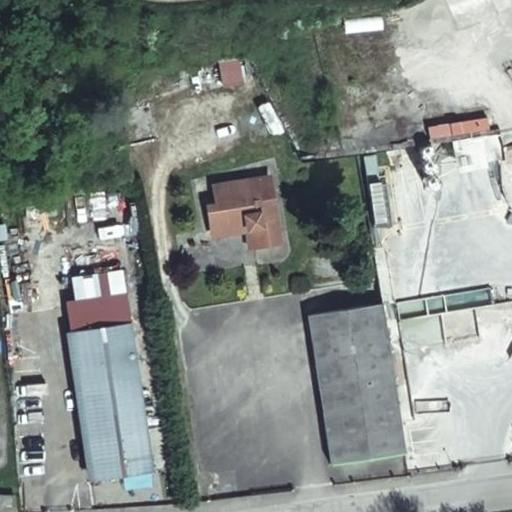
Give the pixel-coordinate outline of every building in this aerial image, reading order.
[(246,62),(223,62),(222,86),(246,86),(246,62)] [(407,144),(427,140),(418,91),(398,95),(407,144)] [(511,132),(455,144),(460,168),(511,157),(511,132)] [(277,243),(268,182),(213,189),(216,206),(208,207),(211,229),(244,225),(253,231),(255,247),(277,243)] [(309,316),(312,341),(385,332),(382,306),(309,316)] [(132,327),(74,333),(92,482),(152,475),(132,327)] [(385,332),(312,341),(328,466),(401,456),(385,332)]
